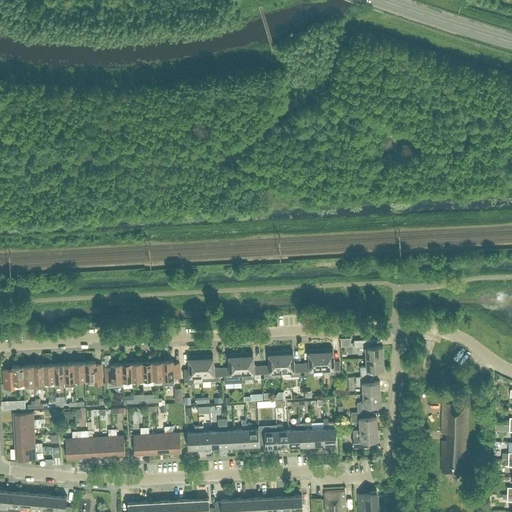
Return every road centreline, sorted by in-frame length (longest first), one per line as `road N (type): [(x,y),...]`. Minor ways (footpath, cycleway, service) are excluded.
road 1 (residential): [(0,467),(112,479),(318,470),(329,479),(381,476),(390,469),(402,325)]
road 2 (residential): [(0,346),(82,342),(90,334),(402,325)]
road 3 (primary): [(390,2),(511,41)]
road 4 (residential): [(402,325),(450,330),(511,369)]
